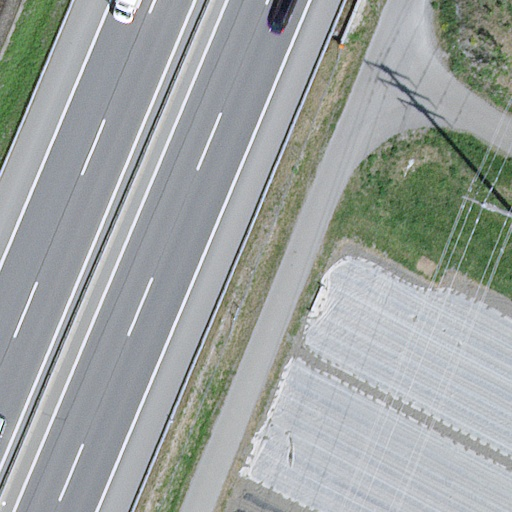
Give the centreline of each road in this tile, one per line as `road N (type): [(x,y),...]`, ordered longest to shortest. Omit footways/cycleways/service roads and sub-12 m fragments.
road 1 (motorway): [(53,511),(267,0)]
road 2 (track): [(405,0),(197,511)]
road 3 (motorway): [(155,0),(0,372)]
road 4 (track): [(380,64),(511,139)]
